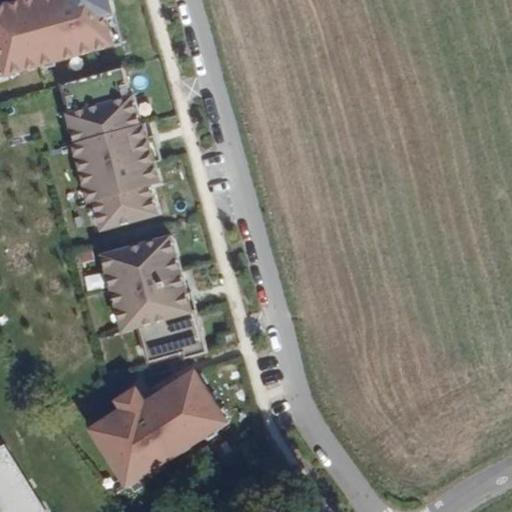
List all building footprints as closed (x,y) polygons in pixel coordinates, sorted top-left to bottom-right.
[(8,74),(116,44),(108,15),(115,13),(111,0),(19,0),(0,5),(0,73),(7,72),(8,74)] [(132,95),(124,67),(63,84),(71,113),(69,113),(77,142),(74,143),(91,202),(94,201),(102,229),(158,214),(150,185),(160,182),(144,123),(142,123),(134,95),(132,95)] [(188,292),(173,235),(104,254),(125,330),(141,325),(150,361),(185,351),(187,357),(208,351),(192,291),(188,292)] [(127,483),(229,420),(197,369),(147,399),(138,384),(118,397),(123,405),(91,425),(127,483)] [(0,511),(40,511),(0,456),(0,511)]
